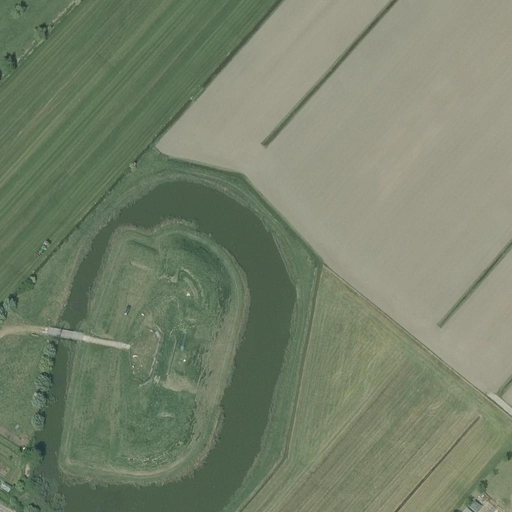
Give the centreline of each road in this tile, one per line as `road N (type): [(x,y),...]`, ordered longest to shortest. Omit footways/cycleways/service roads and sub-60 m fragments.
road 1 (track): [(89,340),(124,237),(152,242),(170,230),(200,237),(223,257),(238,299),(233,328),(207,430),(174,472),(145,480),(74,471),(63,455)]
road 2 (track): [(153,433),(123,400),(124,348),(141,312),(185,288)]
road 3 (track): [(93,446),(139,268)]
road 4 (track): [(0,335),(50,332),(153,355)]
